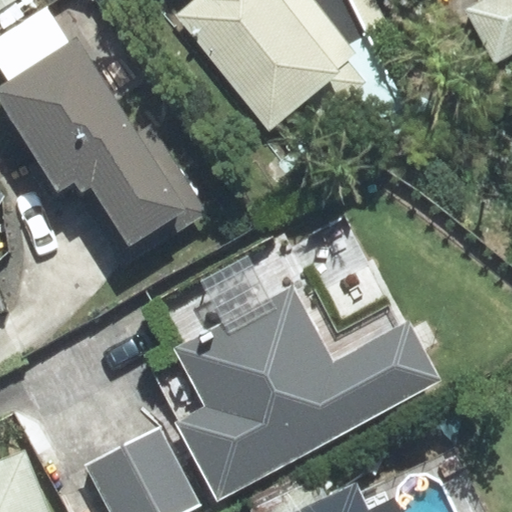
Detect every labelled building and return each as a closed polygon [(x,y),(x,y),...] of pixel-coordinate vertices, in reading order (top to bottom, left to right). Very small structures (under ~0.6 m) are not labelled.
[(361,52),(321,0),(179,0),(272,120),(361,52)] [(193,210),(91,45),(22,88),(124,252),(193,210)] [(223,409),(197,422),(232,488),(441,379),(416,332),(344,369),(305,295),(194,354),(223,409)] [(165,438),(101,471),(122,511),(183,511),(200,504),(165,438)] [(52,511),(32,458),(0,470),(0,511),(52,511)] [(369,511),(362,495),(324,511),(369,511)]
